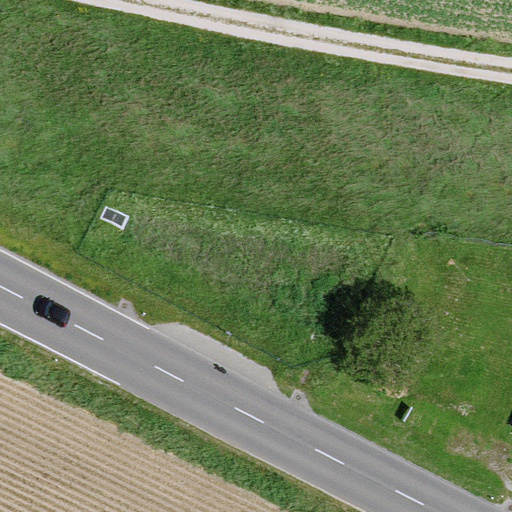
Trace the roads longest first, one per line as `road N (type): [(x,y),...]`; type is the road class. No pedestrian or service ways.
road 1 (secondary): [(0,286),(440,511)]
road 2 (track): [(128,0),(511,69)]
